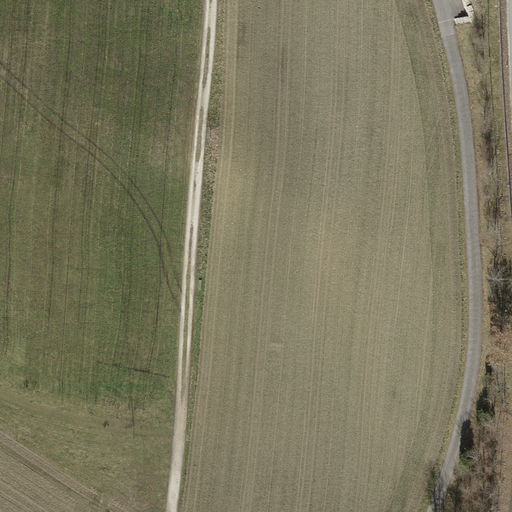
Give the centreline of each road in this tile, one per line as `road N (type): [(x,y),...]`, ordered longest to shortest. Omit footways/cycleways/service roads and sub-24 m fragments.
road 1 (track): [(441,0),(461,74),(480,241),(479,367),(435,511)]
road 2 (track): [(213,0),(173,511)]
